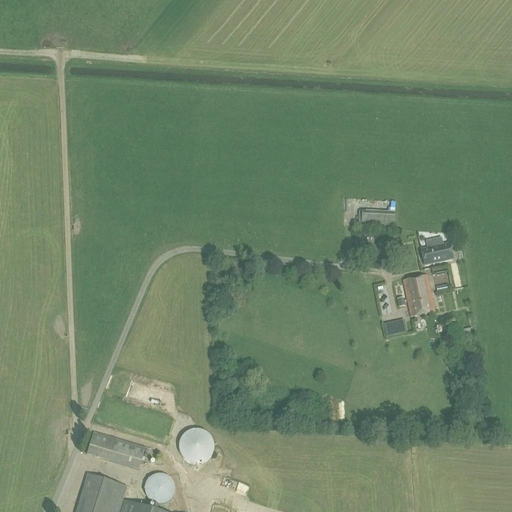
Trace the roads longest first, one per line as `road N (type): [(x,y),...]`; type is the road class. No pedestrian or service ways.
road 1 (unclassified): [(50,511),(164,261),(194,250),(340,268)]
road 2 (track): [(80,442),(60,54)]
